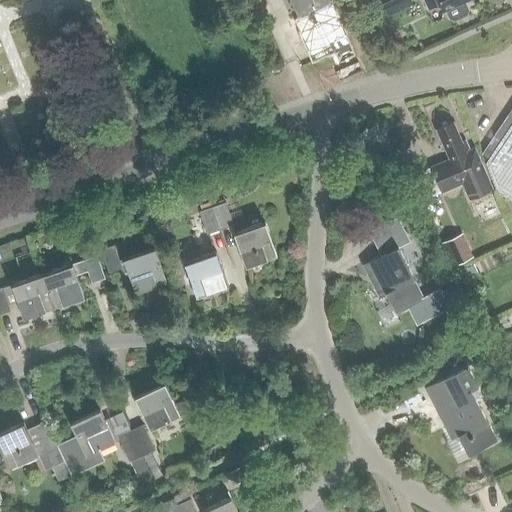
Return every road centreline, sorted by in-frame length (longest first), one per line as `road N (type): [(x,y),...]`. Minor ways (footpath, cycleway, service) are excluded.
road 1 (tertiary): [(0,220),(310,111)]
road 2 (residential): [(0,375),(88,342),(319,341)]
road 3 (residential): [(319,341),(310,111)]
road 4 (tertiary): [(310,111),(398,84),(511,68)]
